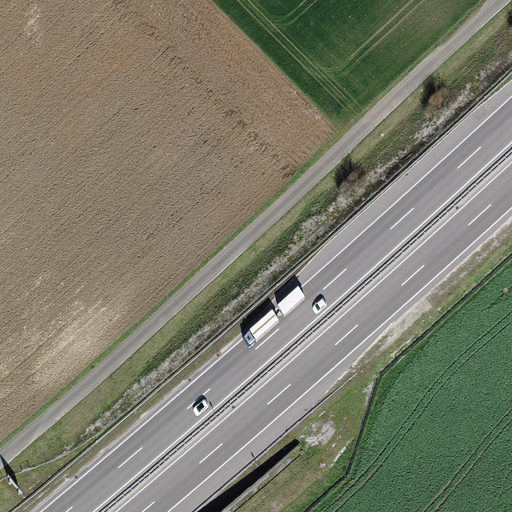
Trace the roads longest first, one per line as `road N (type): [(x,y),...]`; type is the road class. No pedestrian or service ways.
road 1 (track): [(506,0),(297,202),(0,463)]
road 2 (motorway): [(511,118),(67,511)]
road 3 (motorway): [(140,511),(511,185)]
